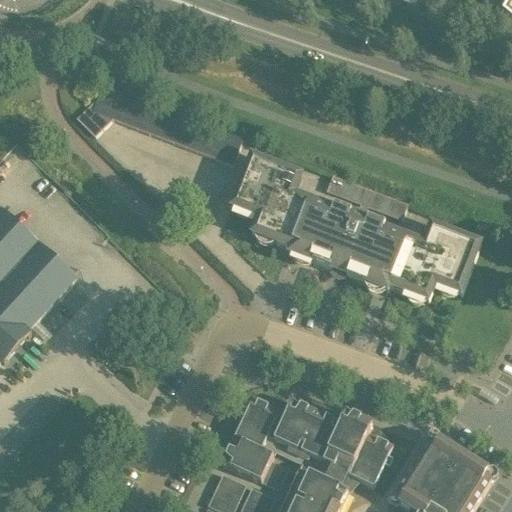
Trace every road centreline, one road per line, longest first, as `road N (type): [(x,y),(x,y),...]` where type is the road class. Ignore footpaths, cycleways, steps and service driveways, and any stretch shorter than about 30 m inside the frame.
road 1 (secondary): [(511,113),(178,0)]
road 2 (residential): [(140,511),(222,337),(241,323)]
